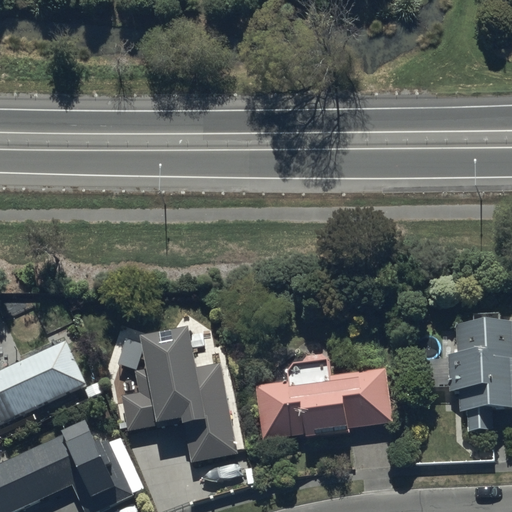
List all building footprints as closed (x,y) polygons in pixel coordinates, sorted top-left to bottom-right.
[(433,356),(433,389),(462,388),(463,410),(471,409),(472,427),(496,427),(495,406),(511,405),(511,319),(459,321),(459,348),(451,348),(451,356),(433,356)] [(197,322),(148,330),(153,364),(137,367),(141,390),(124,392),(129,429),(187,421),(193,462),(241,455),(227,359),(203,362),(197,322)] [(0,425),(92,385),(71,338),(0,370),(0,368),(0,425)] [(292,366),(293,378),(259,382),(265,435),(321,429),(320,423),(353,419),(353,425),(396,420),(390,366),(334,373),(332,355),(296,359),(292,366)] [(68,433),(0,465),(0,511),(17,511),(73,486),(85,511),(102,511),(147,491),(122,438),(108,445),(94,416),(66,429),(68,433)]
